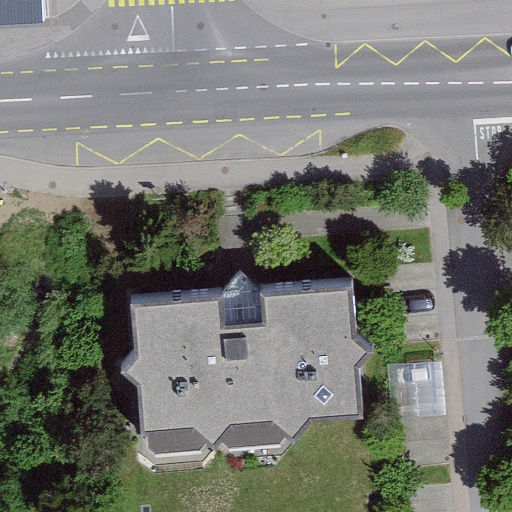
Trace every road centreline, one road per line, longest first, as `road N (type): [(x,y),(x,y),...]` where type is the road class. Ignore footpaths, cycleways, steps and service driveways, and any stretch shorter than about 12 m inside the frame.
road 1 (residential): [(470,78),(497,511)]
road 2 (tertiary): [(170,89),(470,78)]
road 3 (tertiary): [(0,100),(170,89)]
